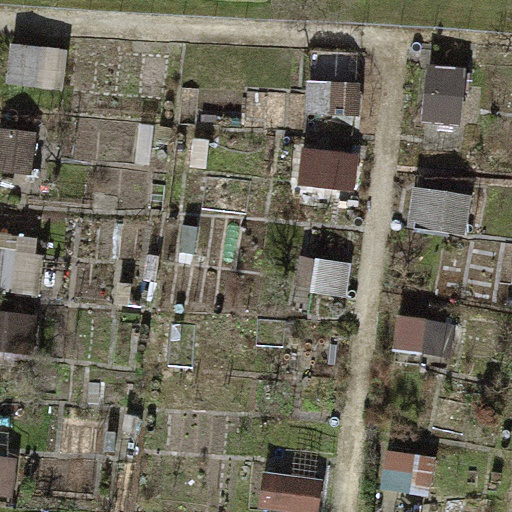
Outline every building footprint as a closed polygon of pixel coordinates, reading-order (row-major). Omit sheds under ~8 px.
[(70,53),(13,46),(9,86),(65,94),(67,80),(70,53)] [(363,57),(314,54),(311,93),(309,117),(332,119),(363,118),(364,87),(361,85),(363,57)] [(465,66),(425,62),(420,122),(437,124),(460,126),(465,66)] [(39,136),(0,131),(0,174),(25,176),(33,176),(36,158),(39,136)] [(361,156),(305,150),(301,184),(301,188),(358,195),(361,156)] [(471,194),(412,184),(408,216),(407,224),(465,233),(471,194)] [(39,240),(0,234),(0,293),(41,298),(46,257),(38,256),(39,240)] [(307,259),(303,258),(296,288),(314,291),(314,296),(320,297),(350,300),(354,265),(318,262),(307,259)] [(427,318),(396,312),(391,349),(422,352),(427,318)] [(39,317),(0,313),(0,353),(36,357),(39,317)] [(454,323),(427,318),(419,364),(432,366),(447,368),(454,323)] [(436,456),(385,447),(383,462),(378,487),(429,495),(436,456)] [(18,461),(0,459),(0,498),(15,500),(18,461)] [(305,480),(267,476),(261,511),(321,511),(325,482),(305,480)]
